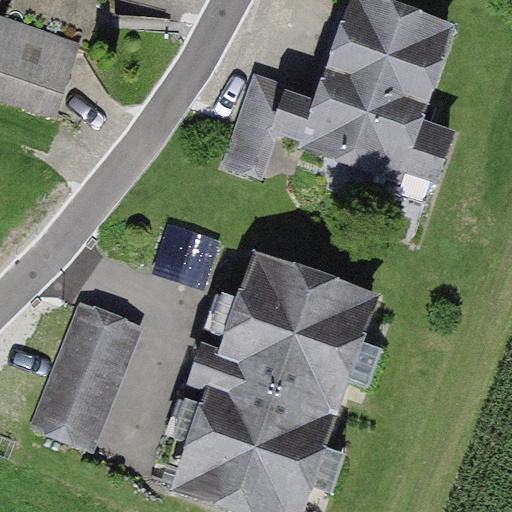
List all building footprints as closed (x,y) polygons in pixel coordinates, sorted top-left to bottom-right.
[(15,0),(8,25),(79,48),(91,52),(103,17),(116,17),(115,0),(15,0)] [(312,140),(310,148),(433,191),(452,139),(416,126),(449,32),(362,1),(322,114),(289,103),(291,97),(262,87),(234,168),(262,177),(279,128),(312,140)] [(8,25),(0,46),(0,96),(56,115),(79,48),(8,25)] [(218,391),(183,489),(248,511),(301,511),(375,303),(262,264),(228,358),(209,351),(198,384),(218,391)] [(84,308),(37,427),(89,448),(137,329),(84,308)]
